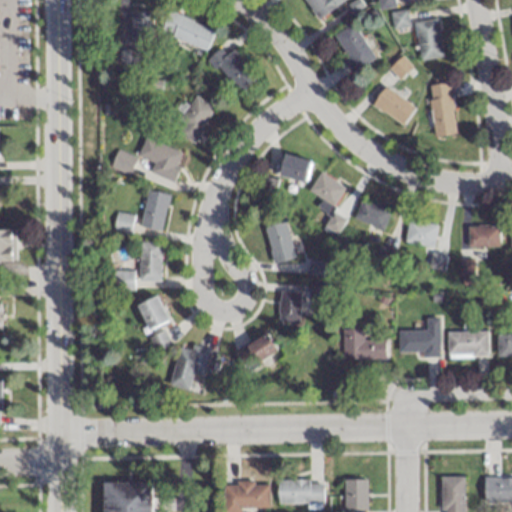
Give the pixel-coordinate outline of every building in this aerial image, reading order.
[(302,0),(318,20),(343,0),(302,0)] [(152,10),(130,10),(130,41),(152,41),(152,10)] [(392,29),(407,27),(405,12),(390,13),(392,29)] [(207,48),(214,27),(167,13),(160,34),(207,48)] [(413,23),(420,62),(442,58),(435,19),(413,23)] [(332,36),(354,73),(374,60),(352,24),(332,36)] [(239,92),(256,76),(225,42),(208,58),(239,92)] [(448,83),(426,86),(433,138),(456,135),(448,83)] [(401,127),(414,109),(383,87),(371,105),(401,127)] [(214,110),(195,95),(177,119),(183,124),(177,131),(191,141),(214,110)] [(148,172),(171,181),(182,152),(144,137),(137,155),(152,162),(148,172)] [(309,160),(283,153),(277,174),(304,181),(309,160)] [(344,187),(319,171),(307,190),(320,198),(315,206),(327,214),(344,187)] [(161,230),(168,193),(146,189),(139,226),(161,230)] [(354,200),(344,193),(322,229),(332,235),(354,200)] [(389,213),(361,199),(352,217),(380,231),(389,213)] [(130,232),(130,212),(114,212),(114,232),(130,232)] [(403,242),(432,247),(436,224),(407,219),(403,242)] [(294,257),(285,221),(263,227),(272,263),(294,257)] [(467,247),(498,247),(498,226),(467,226),(467,247)] [(0,260),(15,260),(14,228),(0,228),(0,260)] [(160,280),(160,241),(138,241),(138,280),(160,280)] [(430,269),(443,269),(443,256),(430,256),(430,269)] [(473,259),(458,259),(458,277),(473,277),(473,259)] [(113,289),(132,289),(132,270),(113,270),(113,289)] [(299,290),(278,290),(278,323),(299,323),(299,290)] [(136,305),(149,330),(168,319),(154,295),(136,305)] [(396,355),(438,355),(438,318),(424,318),(424,330),(396,330),(396,355)] [(341,359),(384,359),(384,339),(362,339),(362,328),(341,328),(341,359)] [(156,352),(169,345),(162,330),(149,337),(156,352)] [(277,349),(260,331),(234,356),(251,374),(277,349)] [(487,331),(446,331),(446,355),(487,355),(487,331)] [(511,333),(496,334),(496,356),(511,355),(511,333)] [(179,345),(168,385),(194,392),(205,352),(179,345)] [(439,511),(463,511),(463,476),(440,476),(439,511)] [(511,476),(484,476),(484,502),(511,501),(511,476)] [(366,479),(344,479),(343,511),(362,511),(366,511),(366,479)] [(322,481),(277,481),(277,504),(307,504),(307,508),(322,508),(322,481)] [(102,511),(150,511),(151,482),(103,482),(102,511)] [(222,482),(222,511),(241,511),(242,508),(268,508),(268,483),(222,482)]
